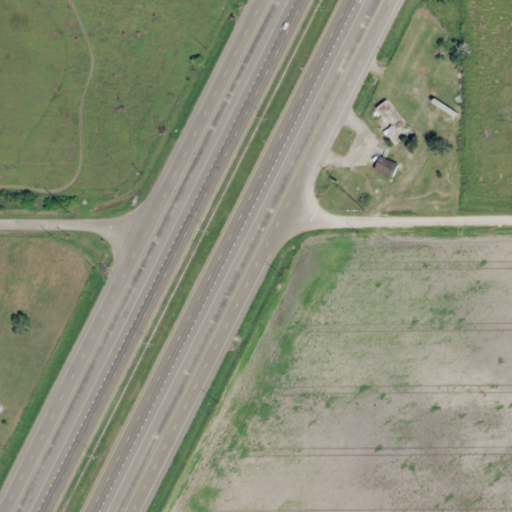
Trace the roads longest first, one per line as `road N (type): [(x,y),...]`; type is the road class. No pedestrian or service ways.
road 1 (motorway): [(92,511),(355,0)]
road 2 (secondary): [(261,0),(2,511)]
road 3 (secondary): [(130,511),(389,0)]
road 4 (motorway): [(295,0),(39,511)]
road 5 (residential): [(276,222),(511,217)]
road 6 (residential): [(0,221),(150,222)]
